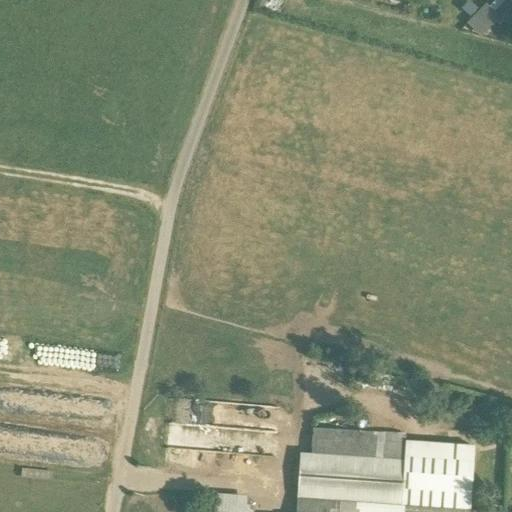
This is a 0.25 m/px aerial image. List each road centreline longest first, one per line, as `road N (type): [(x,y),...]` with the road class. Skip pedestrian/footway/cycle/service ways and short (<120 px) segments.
road 1 (track): [(174,199),(116,511)]
road 2 (track): [(245,0),(174,199)]
road 3 (track): [(0,179),(174,199)]
road 4 (track): [(121,478),(265,486)]
